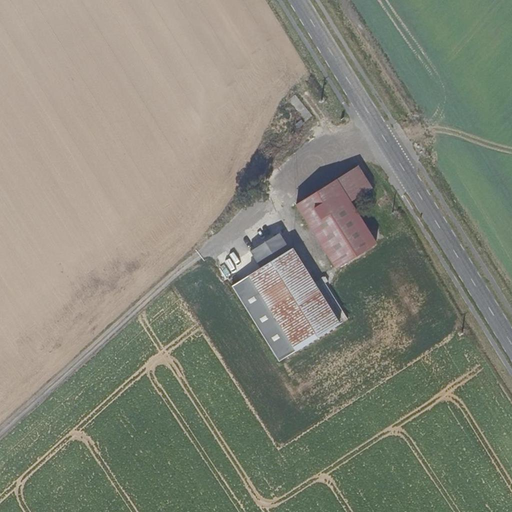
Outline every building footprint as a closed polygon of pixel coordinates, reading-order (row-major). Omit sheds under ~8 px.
[(289,101),(305,120),(312,114),(295,95),(289,101)] [(371,189),(357,167),(315,193),(329,215),(349,202),(371,189)] [(364,227),(349,202),(329,215),(315,193),(295,206),(333,269),(375,244),(368,232),(364,227)] [(388,203),(383,197),(375,202),(380,208),(388,203)] [(374,228),(370,223),(364,227),(368,232),(374,228)] [(333,322),(286,246),(284,247),(273,231),(248,247),(244,250),(255,266),(228,283),(274,359),(333,322)]
